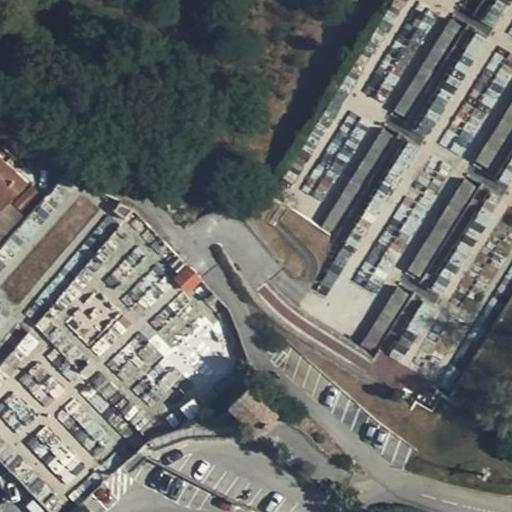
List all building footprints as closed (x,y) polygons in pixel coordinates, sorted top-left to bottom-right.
[(491,0),(482,0),(476,21),(510,31),(511,25),(511,0),(500,0),(500,3),(491,0)] [(392,117),(430,138),(487,37),(449,16),(392,117)] [(510,186),(511,182),(511,100),(473,163),(510,186)] [(378,227),(420,148),(382,127),(357,175),(378,186),(361,218),(378,227)] [(0,209),(5,214),(33,185),(0,152),(0,209)] [(446,297),(506,201),(465,176),(405,272),(446,297)] [(124,203),(117,212),(130,221),(139,209),(124,203)] [(191,266),(178,280),(194,296),(208,283),(191,266)] [(393,285),(363,343),(410,367),(440,308),(393,285)] [(0,298),(0,341),(21,317),(0,298)] [(256,386),(234,408),(239,413),(262,437),(284,416),(256,386)] [(46,511),(38,503),(31,509),(33,511),(46,511)]
